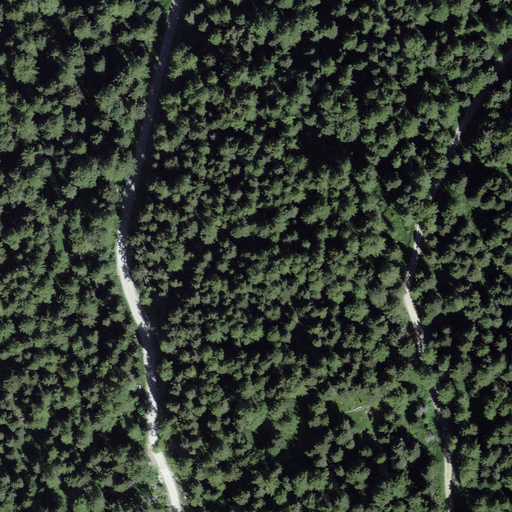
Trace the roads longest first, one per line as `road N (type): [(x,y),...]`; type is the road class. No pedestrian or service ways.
road 1 (track): [(176,511),(155,446),(147,328),(121,253),(130,184),(179,0)]
road 2 (track): [(448,511),(451,455),(410,293),(424,193),(511,52)]
